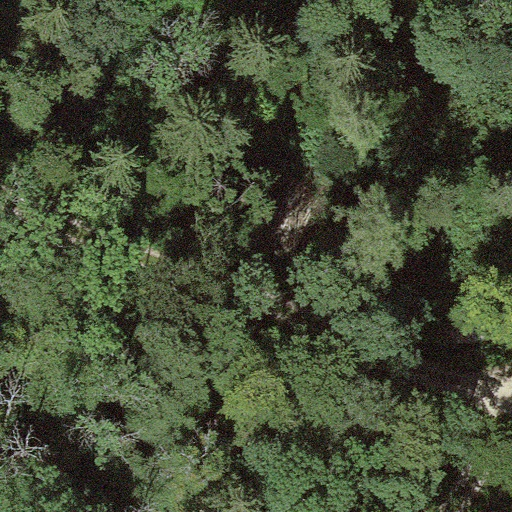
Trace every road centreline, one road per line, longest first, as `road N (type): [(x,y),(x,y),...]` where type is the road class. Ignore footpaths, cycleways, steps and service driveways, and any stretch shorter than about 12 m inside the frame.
road 1 (track): [(0,186),(75,230),(511,400)]
road 2 (track): [(247,511),(75,230)]
road 3 (track): [(430,511),(493,393),(511,377)]
